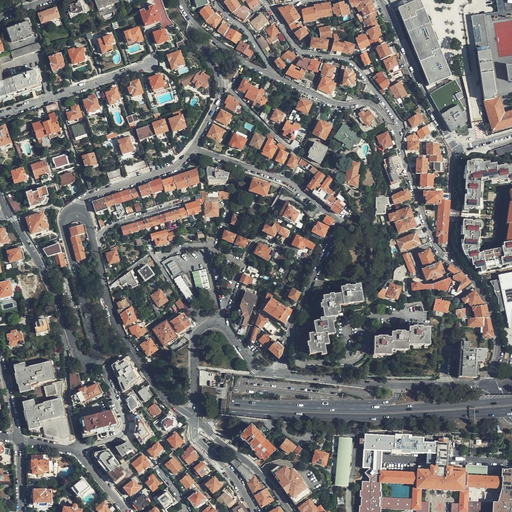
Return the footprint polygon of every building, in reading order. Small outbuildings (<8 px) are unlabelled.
[(112,4),(118,2),(116,0),(93,0),(97,10),(112,4)] [(164,8),(161,0),(149,0),(146,1),(150,12),(146,14),(144,10),(142,10),(140,11),(143,20),(145,26),(160,21),(163,29),(174,25),(169,19),(167,17),(165,11),(164,8)] [(240,7),(234,0),(228,0),(225,3),(232,13),(240,7)] [(247,0),(246,1),(251,9),(253,8),(255,11),(262,6),(257,0),(247,0)] [(358,10),(371,4),(370,2),(367,0),(354,0),(355,0),(348,1),(352,8),(355,6),(356,8),(356,7),(358,10)] [(393,0),(403,25),(426,86),(450,76),(426,18),(425,8),(422,9),(417,0),(393,0)] [(495,0),(497,11),(505,10),(503,0),(495,0)] [(90,10),(88,6),(85,7),(83,1),(77,3),(77,4),(70,7),(71,10),(67,11),(70,17),(77,14),(78,15),(87,12),(86,11),(90,10)] [(332,16),(330,3),(314,6),(316,18),(323,17),(332,16)] [(343,3),(338,4),(342,15),(342,16),(349,14),(347,7),(346,7),(346,6),(344,6),(343,3)] [(293,6),(292,4),(285,6),(286,8),(279,9),(284,17),(289,26),(294,23),(296,21),(302,17),(301,11),(298,12),(293,6)] [(342,15),(338,4),(334,6),(335,11),(333,11),(334,14),(336,14),(337,17),(342,15)] [(366,16),(374,12),(371,4),(358,10),(359,12),(361,11),(364,17),(366,16)] [(136,13),(140,11),(142,10),(139,5),(134,7),(136,13)] [(206,21),(214,14),(208,6),(200,12),(204,18),(206,21)] [(305,11),(301,11),(302,17),(303,22),(316,20),(316,18),(314,6),(310,6),(310,9),(305,10),(305,11)] [(60,17),(56,7),(38,14),(42,24),(54,19),(60,17)] [(242,17),(246,20),(248,16),(246,14),(248,11),(242,7),(233,13),(240,18),(241,17),(242,17)] [(217,11),(214,14),(221,20),(223,17),(217,11)] [(376,26),(378,26),(374,17),(376,16),(374,12),(366,16),(368,19),(365,20),(369,30),(376,26)] [(221,20),(214,14),(206,21),(215,28),(221,20)] [(268,22),(261,14),(250,23),(257,31),(268,22)] [(484,15),(471,17),(476,49),(481,48),(489,47),(486,27),(484,15)] [(32,35),(27,22),(25,23),(6,30),(11,43),(32,35)] [(294,23),(289,26),(292,29),(294,33),(302,28),(298,22),(295,24),(294,23)] [(349,22),(337,26),(339,31),(350,27),(349,22)] [(225,26),(223,24),(218,31),(224,35),(228,29),(229,28),(230,27),(226,24),(225,26)] [(274,28),(273,26),(266,30),(268,34),(271,37),(269,39),(272,42),(277,39),(275,35),(277,33),(274,28)] [(302,28),(294,33),(297,36),(300,40),(307,34),(304,30),(307,28),(305,26),(302,28)] [(329,26),(319,28),(322,39),(326,38),(331,37),(329,26)] [(368,41),(371,48),(374,47),(373,44),(375,43),(376,45),(378,45),(377,42),(379,41),(377,37),(380,35),(376,26),(369,30),(367,31),(372,39),(368,41)] [(143,41),(138,29),(124,34),(128,44),(136,41),(137,43),(143,41)] [(224,35),(223,36),(227,38),(236,43),(238,40),(241,36),(231,29),(230,30),(228,29),(224,35)] [(167,38),(164,31),(154,34),(157,45),(168,41),(167,38)] [(359,48),(361,53),(371,48),(368,41),(366,35),(362,36),(361,35),(358,37),(359,38),(356,40),(358,44),(356,45),(357,48),(359,48)] [(113,51),(111,45),(114,44),(111,36),(98,40),(99,44),(100,48),(103,54),(113,51)] [(262,37),(256,41),(261,48),(263,51),(268,47),(262,37)] [(315,48),(318,48),(320,40),(312,39),(310,47),(315,48)] [(334,39),(332,50),(336,51),(341,52),(344,43),(344,42),(334,39)] [(320,40),(318,48),(322,49),(326,50),(327,41),(320,40)] [(244,43),(241,41),(237,48),(250,56),(253,52),(248,49),(249,46),(244,43)] [(9,54),(0,56),(0,100),(17,95),(33,89),(41,87),(39,79),(41,79),(38,70),(28,73),(10,80),(3,82),(2,74),(3,72),(1,65),(13,60),(13,59),(37,51),(42,49),(39,42),(11,52),(11,53),(9,54)] [(344,43),(341,52),(346,53),(350,54),(351,53),(354,46),(344,43)] [(385,44),(375,49),(381,60),(390,56),(387,50),(385,44)] [(295,50),(292,47),(288,51),(284,56),(287,60),(286,61),(290,64),(293,61),(294,61),(296,57),(291,53),(295,50)] [(394,47),(387,50),(390,56),(397,53),(394,47)] [(84,61),(82,54),(84,53),(82,49),(74,51),(74,50),(69,51),(72,65),(84,61)] [(373,50),(368,52),(369,53),(372,52),(376,59),(377,61),(379,61),(373,50)] [(488,50),(475,52),(482,98),(495,95),(488,50)] [(185,64),(181,52),(167,56),(169,62),(169,61),(172,70),(178,68),(177,67),(185,64)] [(365,53),(360,56),(361,59),(361,60),(362,62),(363,62),(364,65),(370,63),(365,53)] [(65,68),(62,62),(63,61),(61,54),(49,58),(52,65),(50,65),(53,72),(65,68)] [(388,59),(384,61),(388,69),(388,70),(392,69),(397,80),(405,76),(406,76),(398,60),(396,61),(394,57),(388,59)] [(278,58),(274,62),(276,64),(276,65),(278,67),(281,70),(285,66),(278,58)] [(316,58),(313,58),(311,61),(307,68),(317,72),(320,63),(319,63),(320,59),(316,58)] [(307,68),(311,61),(306,59),(303,59),(303,60),(300,59),(297,65),(307,70),(307,68)] [(333,67),(321,64),(319,71),(322,72),(321,76),(323,76),(331,78),(333,67)] [(285,74),(293,78),(298,69),(291,65),(291,66),(285,74)] [(343,77),(354,79),(355,75),(351,75),(351,70),(347,67),(345,67),(343,77)] [(293,78),(301,81),(305,72),(298,69),(293,78)] [(200,76),(196,74),(180,80),(179,81),(178,82),(179,83),(180,84),(182,83),(183,87),(192,84),(195,85),(195,86),(195,87),(196,88),(197,88),(198,88),(199,88),(200,88),(200,87),(204,89),(207,88),(208,85),(207,84),(208,82),(207,82),(209,77),(207,76),(209,72),(204,70),(202,74),(202,73),(200,76)] [(303,78),(313,82),(316,75),(306,71),(303,78)] [(382,89),(388,86),(388,85),(389,84),(386,79),(387,78),(383,71),(379,73),(380,75),(378,76),(376,77),(374,78),(378,84),(382,89)] [(170,88),(167,80),(162,82),(160,76),(149,79),(150,82),(149,83),(152,93),(170,88)] [(330,95),(335,84),(330,82),(331,80),(323,77),(318,89),(330,95)] [(353,84),(354,79),(343,77),(343,81),(341,81),(340,85),(342,86),(343,84),(349,85),(349,83),(353,84)] [(238,90),(246,94),(251,85),(252,83),(244,79),(238,90)] [(429,93),(449,129),(450,129),(451,131),(462,136),(467,133),(467,129),(463,122),(465,120),(459,108),(457,105),(461,103),(459,100),(464,97),(455,80),(429,93)] [(143,94),(138,81),(130,83),(131,88),(128,89),(130,94),(132,94),(133,97),(143,94)] [(272,85),(266,82),(263,89),(268,92),(272,85)] [(390,87),(390,88),(396,99),(400,96),(401,98),(407,95),(400,82),(390,87)] [(246,94),(245,96),(254,101),(259,92),(255,89),(255,87),(251,85),(246,94)] [(120,101),(116,88),(111,90),(112,92),(106,94),(110,105),(120,101)] [(259,92),(254,101),(253,104),(262,109),(266,100),(261,97),(264,91),(260,89),(259,92)] [(495,95),(482,98),(492,132),(511,126),(511,110),(504,113),(498,94),(495,95)] [(99,109),(95,95),(89,97),(90,99),(84,102),(89,116),(97,113),(100,112),(101,111),(101,110),(100,109),(99,109)] [(234,111),(238,104),(236,103),(237,101),(233,99),(233,98),(228,96),(225,103),(227,105),(226,107),(234,111)] [(307,114),(311,104),(300,100),(296,110),(307,114)] [(58,109),(56,103),(45,107),(48,113),(58,109)] [(65,105),(61,106),(63,113),(66,112),(69,120),(68,121),(68,122),(70,124),(81,120),(80,118),(82,117),(78,106),(66,110),(65,105)] [(279,123),(283,115),(276,110),(274,114),(273,113),(270,119),(279,123)] [(227,125),(231,116),(221,111),(216,119),(227,125)] [(371,124),(370,122),(374,119),(371,116),(368,113),(364,116),(362,114),(359,117),(368,127),(371,124)] [(412,127),(422,121),(418,113),(408,120),(409,123),(412,127)] [(60,131),(59,127),(54,114),(49,116),(50,121),(43,123),(43,121),(32,125),(37,139),(41,138),(43,143),(42,143),(43,148),(47,146),(48,148),(53,146),(49,135),(60,131)] [(185,128),(181,116),(169,120),(173,132),(179,130),(181,130),(185,128)] [(87,134),(82,120),(81,120),(70,124),(75,138),(87,134)] [(152,126),(155,136),(156,135),(157,138),(162,137),(161,134),(167,131),(164,121),(152,125),(152,126)] [(328,142),(330,138),(327,136),(331,127),(320,121),(313,135),(319,138),(328,142)] [(289,124),(286,123),(282,130),(285,132),(283,136),(293,140),(296,134),(299,127),(294,124),(292,127),(289,125),(289,124)] [(218,142),(224,131),(213,125),(208,136),(218,142)] [(359,135),(357,134),(356,133),(354,133),(352,134),(346,130),(347,128),(342,125),(333,138),(338,142),(339,140),(346,145),(346,146),(350,150),(354,144),(356,144),(358,143),(359,142),(360,140),(360,137),(359,135)] [(425,125),(417,130),(418,134),(416,135),(419,139),(430,133),(425,125)] [(10,144),(4,126),(0,127),(0,147),(0,148),(5,146),(6,145),(10,144)] [(140,141),(155,136),(152,126),(136,131),(140,141)] [(390,141),(386,132),(376,136),(379,145),(377,146),(379,149),(389,146),(390,149),(396,147),(393,140),(390,141)] [(235,133),(229,145),(234,148),(234,146),(242,150),(247,141),(243,139),(243,137),(235,133)] [(270,133),(268,137),(267,138),(269,140),(268,143),(262,154),(272,159),(276,147),(272,145),(273,142),(275,143),(277,140),(275,138),(270,133)] [(407,139),(408,143),(417,143),(417,142),(414,134),(407,137),(407,139)] [(259,149),(264,139),(257,136),(258,136),(255,135),(250,145),(259,149)] [(134,151),(131,144),(133,143),(134,142),(133,137),(131,137),(118,141),(120,147),(117,148),(118,151),(121,150),(123,156),(124,157),(128,155),(128,153),(134,151)] [(186,147),(187,146),(183,142),(177,143),(177,145),(180,154),(181,153),(186,147)] [(212,151),(221,154),(225,146),(217,142),(212,151)] [(320,158),(325,148),(315,143),(313,148),(311,147),(309,153),(310,153),(308,157),(319,163),(321,159),(320,158)] [(437,144),(426,143),(426,155),(439,155),(439,153),(438,153),(437,144)] [(284,164),(288,154),(280,151),(276,160),(284,164)] [(96,163),(93,153),(82,157),(85,166),(87,166),(87,167),(91,166),(91,165),(96,163)] [(56,169),(69,165),(66,155),(53,159),(56,169)] [(294,168),(298,161),(299,159),(292,156),(287,165),(294,168)] [(387,177),(384,178),(385,181),(388,180),(388,181),(390,181),(392,186),(393,186),(398,184),(392,167),(388,158),(384,160),(385,164),(384,165),(386,170),(384,171),(387,177)] [(318,171),(302,159),(299,164),(300,164),(301,163),(303,164),(302,166),(306,168),(307,167),(307,168),(307,169),(315,176),(318,171)] [(426,160),(423,159),(418,159),(417,159),(416,163),(416,174),(421,174),(426,174),(426,160)] [(136,172),(148,168),(146,161),(125,168),(128,174),(136,172)] [(49,173),(46,162),(31,167),(35,179),(40,178),(40,176),(49,173)] [(357,177),(356,177),(359,165),(350,162),(344,183),(355,186),(357,177)] [(440,162),(434,162),(434,166),(436,167),(436,169),(434,169),(433,172),(435,172),(435,171),(444,171),(445,162),(440,162)] [(481,162),(466,162),(466,166),(465,180),(465,190),(466,190),(466,191),(466,193),(466,195),(464,195),(464,198),(463,205),(463,209),(468,209),(469,209),(470,210),(470,209),(474,208),(479,208),(479,200),(481,200),(481,194),(479,193),(480,180),(487,179),(487,181),(498,180),(498,181),(506,180),(509,180),(509,183),(511,182),(511,167),(506,168),(506,166),(495,167),(495,164),(489,164),(488,162),(482,163),(481,162)] [(224,186),(228,175),(207,167),(206,171),(207,184),(224,186)] [(117,178),(124,176),(121,169),(107,174),(110,181),(117,178)] [(25,176),(24,173),(22,170),(12,173),(14,179),(13,179),(15,183),(26,180),(25,176)] [(177,191),(199,184),(197,170),(173,179),(177,189),(177,191)] [(324,176),(318,171),(315,176),(304,191),(308,194),(309,192),(312,194),(318,185),(317,184),(324,176)] [(74,182),(71,173),(60,177),(63,186),(74,182)] [(436,177),(436,175),(428,174),(426,174),(421,174),(420,183),(420,187),(432,187),(432,177),(436,177)] [(320,187),(318,185),(312,194),(324,203),(330,196),(334,193),(327,188),(333,180),(328,176),(320,187)] [(148,185),(152,194),(164,190),(162,182),(161,180),(161,179),(154,181),(148,184),(148,185)] [(162,182),(164,190),(165,193),(177,189),(173,179),(162,182)] [(266,197),(270,185),(253,180),(249,192),(266,197)] [(148,185),(138,188),(141,196),(142,198),(152,194),(148,185)] [(47,195),(44,188),(36,190),(37,192),(31,193),(31,192),(25,193),(30,208),(42,204),(44,205),(46,204),(47,203),(47,202),(47,200),(46,197),(47,196),(47,195)] [(129,191),(132,200),(141,196),(138,188),(129,191)] [(124,192),(120,193),(123,202),(132,200),(129,191),(129,190),(124,192)] [(389,206),(410,199),(408,194),(406,190),(388,198),(389,206)] [(207,193),(202,192),(204,207),(205,207),(205,216),(217,216),(218,199),(229,202),(231,195),(222,194),(211,193),(207,193)] [(427,203),(439,204),(439,201),(439,199),(441,199),(441,192),(423,192),(423,195),(424,196),(426,197),(426,203),(427,203)] [(441,192),(441,199),(449,200),(450,192),(441,192)] [(112,196),(115,205),(123,202),(120,193),(115,195),(112,196)] [(6,197),(15,213),(21,210),(12,195),(6,197)] [(104,199),(107,208),(115,205),(112,196),(107,198),(104,199)] [(338,199),(336,198),(334,199),(330,196),(324,203),(326,204),(325,206),(327,208),(330,210),(330,209),(338,199)] [(186,208),(188,215),(192,214),(192,216),(197,214),(197,213),(201,212),(200,205),(202,204),(201,197),(195,197),(196,202),(185,206),(186,208)] [(384,214),(384,205),(387,205),(387,199),(377,198),(376,214),(384,214)] [(96,213),(107,209),(107,208),(104,199),(98,201),(92,203),(96,213)] [(330,209),(336,215),(343,207),(339,204),(341,202),(338,199),(330,209)] [(481,200),(479,200),(479,208),(474,208),(475,209),(482,209),(482,200),(481,200)] [(292,224),(300,210),(287,201),(278,217),(292,224)] [(438,213),(441,213),(449,214),(449,202),(439,201),(439,204),(438,213)] [(395,223),(412,216),(411,213),(414,212),(411,203),(404,206),(406,209),(389,215),(390,221),(394,220),(395,223)] [(125,208),(127,215),(136,213),(134,205),(125,208)] [(185,216),(188,215),(186,208),(178,211),(181,218),(181,219),(186,217),(185,216)] [(124,209),(117,211),(117,212),(119,218),(126,216),(124,209)] [(302,211),(300,210),(292,224),(294,226),(302,211)] [(179,218),(181,218),(178,211),(172,213),(174,220),(174,221),(179,220),(179,218)] [(165,215),(167,222),(174,220),(172,213),(165,215)] [(441,213),(440,232),(447,232),(449,214),(441,213)] [(47,228),(42,214),(36,216),(35,216),(32,217),(32,218),(27,220),(32,233),(47,228)] [(158,217),(160,224),(167,222),(165,215),(158,217)] [(330,226),(333,221),(326,215),(326,216),(323,219),(322,221),(330,226)] [(240,227),(243,218),(233,216),(231,224),(240,227)] [(415,225),(412,216),(395,223),(398,233),(416,226),(415,225)] [(151,219),(153,226),(160,224),(158,217),(151,219)] [(144,221),(146,229),(153,226),(151,219),(144,221)] [(472,220),(462,220),(462,228),(461,233),(463,233),(463,235),(463,240),(462,240),(462,245),(460,245),(461,247),(461,248),(462,249),(462,250),(462,251),(462,252),(463,253),(463,254),(464,255),(464,256),(467,255),(467,256),(468,257),(469,258),(470,258),(472,266),(474,265),(474,269),(477,268),(479,268),(480,273),(485,272),(485,269),(485,267),(501,264),(501,266),(505,265),(508,264),(508,267),(511,266),(511,265),(511,264),(511,263),(511,241),(506,243),(503,243),(504,246),(504,249),(502,249),(478,254),(477,250),(479,250),(477,244),(478,239),(479,229),(480,229),(480,226),(480,225),(480,224),(479,223),(478,223),(474,222),(471,222),(472,220)] [(137,223),(139,231),(146,229),(144,221),(137,223)] [(479,221),(478,221),(474,221),(474,222),(478,223),(479,223),(480,224),(480,225),(480,226),(480,229),(482,229),(482,226),(482,224),(481,223),(481,222),(479,221)] [(132,233),(139,231),(137,223),(129,226),(132,233)] [(324,237),(328,227),(318,223),(316,227),(314,227),(312,232),(324,237)] [(281,227),(274,224),(271,228),(265,226),(263,231),(274,237),(277,232),(279,233),(281,227)] [(70,228),(72,237),(79,235),(84,234),(82,225),(70,228)] [(124,236),(132,233),(129,226),(122,228),(124,236)] [(279,233),(278,234),(286,238),(289,232),(281,227),(279,233)] [(420,229),(406,234),(407,236),(396,241),(401,251),(404,250),(404,249),(415,245),(416,246),(419,245),(419,244),(419,243),(416,234),(421,233),(420,229)] [(205,230),(206,236),(216,238),(217,232),(205,230)] [(236,235),(225,230),(222,239),(232,243),(234,238),(235,239),(236,235)] [(156,246),(167,243),(166,239),(168,238),(169,241),(178,238),(176,231),(167,234),(166,231),(147,236),(149,241),(154,239),(156,246)] [(438,242),(438,243),(447,244),(447,232),(440,232),(440,234),(437,234),(436,236),(439,237),(439,239),(438,242)] [(70,237),(72,246),(81,243),(79,235),(72,237),(70,237)] [(309,257),(315,245),(303,239),(299,237),(296,235),(292,245),(301,250),(303,249),(305,246),(312,249),(309,255),(305,253),(303,256),(309,259),(309,257)] [(248,240),(238,236),(235,244),(244,248),(246,245),(249,245),(250,242),(247,242),(248,240)] [(72,246),(74,254),(83,252),(81,243),(72,246)] [(268,255),(270,250),(262,246),(260,244),(255,253),(268,260),(270,256),(268,255)] [(69,266),(64,247),(59,249),(58,245),(44,249),(49,257),(55,256),(58,265),(60,264),(61,268),(69,266)] [(22,260),(19,249),(6,252),(9,263),(22,260)] [(419,254),(424,268),(434,264),(430,253),(429,250),(419,254)] [(119,261),(115,251),(106,254),(109,264),(119,261)] [(77,262),(77,263),(85,259),(83,252),(74,254),(77,262)] [(413,279),(420,276),(418,270),(411,252),(403,256),(413,279)] [(424,268),(421,269),(426,280),(431,278),(432,280),(439,277),(439,275),(443,274),(439,262),(434,264),(424,268)] [(145,281),(154,275),(147,265),(139,271),(145,281)] [(393,276),(393,281),(399,281),(400,277),(403,277),(405,274),(404,271),(405,271),(403,266),(395,270),(394,276),(393,276)] [(447,274),(448,278),(452,276),(459,273),(449,266),(447,268),(447,270),(452,273),(451,274),(450,273),(447,274)] [(207,269),(193,271),(197,291),(210,288),(207,269)] [(137,286),(130,271),(109,286),(110,291),(118,286),(117,283),(119,281),(123,285),(128,282),(130,285),(131,285),(132,288),(137,286)] [(507,317),(511,316),(511,310),(511,272),(498,274),(499,279),(491,281),(493,293),(495,284),(500,311),(506,310),(507,317)] [(461,273),(459,273),(452,276),(453,279),(461,282),(465,278),(461,273)] [(176,278),(187,303),(194,300),(183,274),(176,278)] [(249,277),(243,275),(240,282),(246,285),(249,277)] [(37,282),(35,276),(26,278),(26,277),(22,278),(23,281),(22,281),(24,291),(30,290),(32,291),(32,292),(36,291),(35,290),(37,288),(35,283),(37,282)] [(66,288),(63,279),(59,280),(58,277),(55,278),(56,281),(58,280),(61,289),(66,288)] [(421,282),(412,283),(412,290),(432,288),(446,290),(450,281),(448,278),(431,284),(423,284),(421,282)] [(469,282),(465,278),(461,282),(457,292),(458,292),(469,283),(469,282)] [(0,299),(11,297),(13,298),(13,295),(11,295),(8,282),(0,284),(0,299)] [(333,332),(331,319),(338,318),(337,315),(336,304),(362,301),(360,284),(355,285),(355,286),(340,288),(341,293),(322,296),(322,301),(321,302),(323,320),(319,320),(319,323),(313,324),(313,328),(314,335),(307,336),(308,344),(307,344),(308,354),(314,353),(314,356),(329,354),(328,345),(330,345),(329,336),(332,335),(331,332),(333,332)] [(397,299),(401,287),(390,284),(387,296),(397,299)] [(295,302),(300,293),(292,289),(288,297),(295,302)] [(376,297),(382,299),(385,290),(382,289),(376,296),(376,297)] [(167,301),(160,290),(151,296),(158,307),(167,301)] [(250,324),(260,297),(245,291),(239,306),(241,309),(237,310),(239,315),(242,316),(239,323),(246,326),(247,323),(250,324)] [(483,305),(474,292),(462,300),(465,304),(467,302),(471,307),(483,305)] [(272,296),(271,295),(268,293),(264,302),(267,304),(271,299),(272,296)] [(168,319),(170,322),(182,312),(181,311),(186,307),(180,299),(169,308),(174,314),(168,319)] [(271,299),(267,304),(263,311),(279,321),(286,309),(271,299)] [(440,301),(435,300),(433,315),(436,316),(437,311),(446,313),(449,303),(440,301)] [(116,307),(118,316),(120,315),(125,312),(122,305),(116,307)] [(473,307),(475,318),(489,319),(486,305),(473,307)] [(133,311),(132,307),(125,312),(120,315),(121,319),(122,318),(125,326),(136,321),(132,312),(133,311)] [(284,326),(288,330),(291,323),(287,321),(291,310),(287,307),(286,309),(279,321),(284,325),(284,326)] [(455,310),(455,318),(462,318),(462,313),(464,312),(464,309),(459,310),(455,310)] [(171,323),(179,333),(191,325),(183,315),(171,323)] [(267,322),(259,317),(256,325),(259,328),(261,330),(264,327),(266,330),(274,336),(278,330),(267,322)] [(468,320),(467,320),(467,326),(483,327),(483,336),(493,336),(489,319),(475,318),(469,318),(468,320)] [(49,331),(46,320),(37,323),(36,324),(37,328),(35,329),(36,334),(49,331)] [(156,328),(153,330),(163,345),(167,342),(168,344),(173,340),(172,339),(176,336),(166,321),(163,323),(156,328)] [(133,336),(141,330),(137,325),(130,328),(133,336)] [(256,325),(251,338),(255,340),(259,328),(256,325)] [(428,345),(429,328),(409,327),(409,333),(391,332),(391,338),(373,337),(372,355),(390,355),(391,350),(408,351),(408,344),(428,345)] [(12,335),(9,336),(10,340),(8,340),(9,345),(10,345),(10,346),(16,345),(21,343),(22,343),(21,337),(20,333),(16,334),(15,332),(11,333),(12,335)] [(273,345),(275,342),(272,340),(271,342),(269,340),(269,339),(267,337),(268,336),(266,334),(264,337),(263,336),(260,341),(270,350),(274,346),(273,345)] [(163,345),(165,348),(169,345),(169,346),(174,342),(178,339),(176,336),(172,339),(173,340),(168,344),(167,342),(163,345)] [(156,351),(150,340),(141,346),(144,350),(148,356),(156,351)] [(281,356),(282,348),(275,342),(273,345),(274,346),(270,350),(274,354),(279,358),(281,356)] [(458,378),(476,379),(476,364),(482,364),(482,360),(484,360),(485,351),(474,350),(474,349),(468,349),(469,344),(460,343),(458,378)] [(127,351),(115,358),(118,363),(125,359),(132,369),(135,366),(133,363),(134,362),(127,351)] [(115,358),(104,365),(112,382),(132,369),(125,359),(118,363),(115,358)] [(55,379),(51,362),(25,368),(25,366),(22,366),(21,364),(13,366),(14,368),(20,393),(28,391),(27,389),(30,388),(29,386),(30,386),(29,383),(37,382),(38,383),(55,379)] [(135,366),(132,369),(138,379),(130,386),(133,391),(147,381),(145,378),(143,379),(139,373),(140,371),(136,365),(135,366)] [(138,379),(132,369),(112,382),(121,400),(133,391),(130,386),(138,379)] [(75,372),(70,372),(71,386),(76,384),(77,387),(81,386),(82,385),(81,381),(80,381),(79,375),(76,376),(75,372)] [(71,436),(66,414),(62,395),(63,381),(33,388),(38,406),(35,406),(34,403),(31,403),(30,401),(22,403),(23,406),(29,430),(41,428),(43,435),(52,437),(64,439),(71,436)] [(81,392),(71,397),(73,406),(84,401),(85,403),(103,394),(98,383),(91,387),(89,385),(82,388),(80,390),(81,392)] [(76,384),(71,386),(71,391),(71,396),(71,397),(81,392),(80,390),(82,388),(81,386),(77,387),(76,384)] [(152,388),(149,384),(138,392),(145,401),(151,397),(147,391),(152,388)] [(219,399),(220,389),(213,389),(203,387),(203,397),(217,399),(219,399)] [(135,413),(137,412),(135,409),(137,407),(138,405),(132,397),(126,401),(128,404),(128,405),(129,407),(132,411),(133,410),(135,413)] [(161,411),(157,405),(156,406),(154,404),(147,409),(153,417),(156,414),(157,415),(161,413),(161,411)] [(107,412),(81,419),(85,435),(90,434),(96,433),(99,432),(102,431),(105,430),(115,428),(117,427),(117,426),(118,424),(118,423),(113,411),(107,412)] [(136,417),(135,418),(135,421),(136,423),(136,427),(135,429),(135,431),(134,433),(134,435),(136,438),(140,444),(143,442),(153,436),(148,429),(145,424),(141,418),(139,415),(136,417)] [(168,431),(175,427),(176,423),(169,417),(162,422),(165,426),(164,427),(167,433),(169,432),(168,431)] [(257,447),(264,439),(250,426),(240,437),(239,437),(239,438),(239,439),(240,439),(241,441),(242,441),(243,441),(243,440),(244,440),(246,442),(244,444),(246,446),(248,444),(250,447),(249,447),(249,448),(250,448),(250,449),(252,451),(253,451),(254,450),(257,447)] [(183,443),(176,433),(168,440),(175,449),(183,443)] [(428,511),(429,503),(421,502),(422,489),(460,491),(459,504),(451,503),(450,511),(511,511),(511,469),(509,469),(509,468),(503,468),(502,479),(487,478),(488,467),(466,465),(466,469),(448,468),(448,460),(449,455),(451,455),(451,450),(449,450),(449,444),(448,444),(448,443),(448,440),(449,439),(445,439),(443,438),(440,438),(440,443),(439,443),(438,450),(436,450),(436,454),(438,455),(438,459),(437,462),(436,462),(436,467),(419,466),(419,474),(381,472),(381,474),(376,474),(370,468),(366,473),(370,477),(369,482),(362,481),(361,490),(359,490),(359,496),(361,496),(360,505),(358,506),(358,510),(359,511),(380,511),(381,511),(381,508),(416,510),(416,511),(428,511)] [(270,444),(264,439),(257,447),(254,450),(257,453),(256,454),(258,456),(259,457),(260,459),(262,457),(265,461),(276,450),(270,444)] [(340,439),(335,484),(347,485),(351,440),(340,439)] [(292,452),(296,447),(286,440),(280,448),(288,454),(291,451),(292,452)] [(132,450),(133,448),(129,441),(127,444),(125,445),(124,446),(123,447),(121,448),(119,448),(117,449),(122,456),(126,453),(127,455),(132,452),(131,451),(132,450)] [(157,454),(162,449),(157,444),(148,451),(153,458),(158,455),(157,454)] [(200,456),(191,446),(183,454),(184,455),(183,456),(190,465),(200,456)] [(300,451),(302,449),(299,446),(294,453),(296,456),(300,451)] [(95,456),(108,473),(114,470),(119,466),(108,450),(96,454),(95,455),(95,456)] [(325,466),(328,455),(315,452),(312,463),(325,466)] [(65,456),(57,454),(56,459),(54,459),(53,462),(57,462),(65,464),(66,459),(64,459),(65,456)] [(48,471),(48,461),(44,461),(44,456),(31,456),(31,458),(31,470),(33,470),(33,475),(43,475),(43,472),(48,471)] [(145,469),(150,465),(142,456),(132,464),(139,473),(144,468),(145,469)] [(182,468),(174,458),(165,465),(169,470),(170,469),(174,475),(182,468)] [(237,469),(241,465),(231,458),(229,460),(237,469)] [(128,466),(125,462),(122,464),(119,466),(114,470),(108,473),(112,478),(117,484),(127,476),(123,471),(128,466)] [(208,471),(205,467),(205,466),(205,465),(205,464),(204,464),(204,463),(203,463),(202,464),(201,463),(194,469),(196,471),(195,473),(197,476),(199,474),(201,477),(208,471)] [(249,482),(254,477),(251,473),(245,469),(241,465),(237,469),(244,478),(248,484),(249,482)] [(311,493),(298,474),(296,476),(292,470),(293,469),(292,469),(291,468),(290,468),(289,467),(287,467),(286,466),(285,466),(284,466),(282,466),(281,466),(280,466),(278,466),(277,467),(272,470),(280,481),(278,482),(282,487),(284,489),(287,494),(289,493),(296,504),(311,493)] [(0,481),(9,481),(8,475),(3,475),(3,470),(1,470),(0,470),(0,481)] [(272,470),(270,471),(271,472),(278,482),(280,481),(272,470)] [(91,479),(88,475),(71,489),(78,497),(90,487),(90,486),(89,485),(89,484),(88,484),(87,485),(86,483),(91,479)] [(160,484),(152,475),(148,478),(150,480),(146,483),(153,491),(156,489),(155,488),(160,484)] [(194,483),(188,475),(180,481),(187,489),(194,483)] [(263,489),(254,477),(249,482),(248,484),(252,492),(254,495),(263,489)] [(221,486),(215,478),(206,485),(207,486),(213,493),(221,486)] [(130,496),(140,488),(133,480),(124,488),(130,496)] [(103,493),(96,485),(90,491),(96,498),(103,493)] [(52,505),(51,490),(47,490),(46,489),(33,490),(33,494),(32,495),(31,496),(32,497),(32,498),(32,499),(33,499),(33,506),(52,505)] [(272,501),(266,489),(261,492),(257,494),(254,496),(258,502),(261,508),(272,501)] [(153,498),(156,502),(158,500),(165,510),(175,503),(167,491),(158,498),(156,496),(153,498)] [(195,508),(205,500),(198,491),(189,499),(193,504),(192,505),(195,508)] [(238,497),(237,495),(232,499),(226,492),(218,499),(225,508),(233,501),(235,503),(239,499),(238,497)] [(296,504),(289,493),(287,494),(295,505),(296,504)] [(150,502),(143,494),(134,502),(140,510),(150,502)] [(111,502),(107,497),(102,502),(102,503),(96,509),(96,510),(98,511),(110,511),(106,507),(111,502)] [(316,509),(309,500),(298,509),(300,511),(325,511),(320,505),(316,509)]
